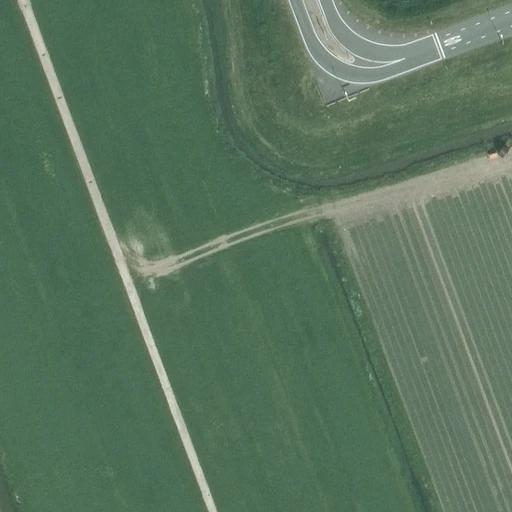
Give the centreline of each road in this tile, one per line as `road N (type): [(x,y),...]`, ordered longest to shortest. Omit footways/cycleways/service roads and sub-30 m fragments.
road 1 (trunk): [(293,0),(322,58),(336,68),(385,72),(436,46)]
road 2 (trunk): [(436,46),(389,53),(353,43),(323,0)]
